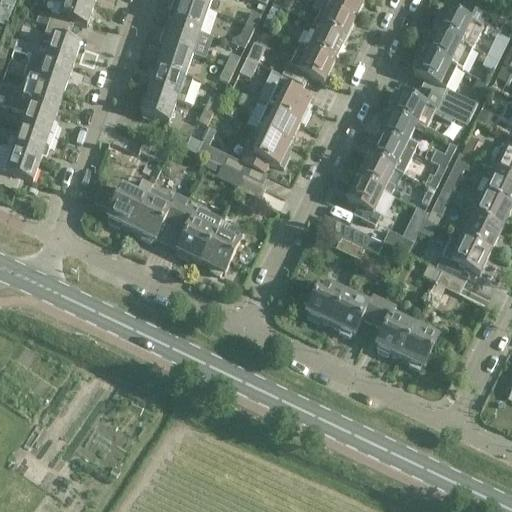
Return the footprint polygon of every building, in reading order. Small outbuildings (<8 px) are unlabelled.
[(46,0),(46,1),(61,6),(57,19),(41,14),(38,23),(47,27),(46,28),(69,36),(73,25),(86,30),(94,6),(77,0),(46,0)] [(208,13),(212,0),(179,0),(179,3),(208,13)] [(281,12),(286,0),(274,0),(271,7),(278,11),(281,12)] [(355,21),(365,0),(331,0),(328,8),(355,21)] [(312,27),(345,43),(355,21),(328,8),(315,2),(311,11),(318,14),(312,27)] [(200,35),(208,13),(179,3),(171,25),(200,35)] [(433,33),(472,51),(487,21),(459,7),(455,16),(444,10),(433,33)] [(251,13),(245,25),(254,30),(260,18),(251,13)] [(269,13),(261,29),(267,32),(275,17),(269,13)] [(162,31),(157,46),(163,48),(192,58),(200,35),(171,25),(168,33),(162,31)] [(248,42),(254,30),(245,25),(239,38),(231,41),(230,47),(243,52),(248,42)] [(310,36),(304,49),(334,64),(345,43),(312,27),(307,36),(310,36)] [(7,40),(5,48),(8,50),(12,51),(12,52),(30,58),(71,72),(79,48),(67,43),(69,36),(46,28),(43,36),(50,38),(45,52),(7,40)] [(472,51),(433,33),(423,55),(450,68),(461,74),(472,51)] [(486,58),(497,64),(508,42),(497,36),(486,58)] [(245,61),(257,66),(264,51),(259,49),(253,46),(245,61)] [(511,46),(502,68),(511,72),(511,46)] [(286,67),(281,78),(303,89),(308,79),(323,87),(334,64),(304,49),(299,47),(289,68),(286,67)] [(185,80),(192,58),(163,48),(156,70),(185,80)] [(419,92),(471,118),(476,107),(440,89),(450,68),(423,55),(412,77),(424,83),(419,92)] [(224,69),(233,73),(239,61),(230,57),(224,69)] [(30,58),(22,80),(34,84),(63,94),(71,72),(30,58)] [(481,68),(493,74),(497,64),(486,58),(481,68)] [(249,81),(257,66),(245,61),(238,76),(249,81)] [(508,87),(511,78),(511,72),(502,68),(495,81),(508,87)] [(218,81),(227,85),(233,73),(224,69),(218,81)] [(156,70),(147,93),(183,106),(190,84),(184,82),(185,80),(156,70)] [(277,90),(266,111),(299,127),(304,129),(310,116),(306,114),(310,105),(298,99),(303,89),(281,78),(276,89),(277,90)] [(469,95),(479,100),(486,86),(476,81),(469,95)] [(25,94),(21,104),(56,116),(63,94),(34,84),(30,95),(25,94)] [(0,87),(0,97),(11,101),(14,92),(0,87)] [(471,118),(419,92),(414,102),(399,94),(388,117),(415,131),(424,135),(434,113),(466,129),(471,118)] [(169,127),(176,104),(183,106),(147,93),(139,117),(169,127)] [(0,97),(0,107),(23,116),(19,130),(53,141),(56,130),(52,128),(56,116),(21,104),(11,101),(0,97)] [(212,117),(218,105),(209,100),(203,112),(212,117)] [(236,115),(229,111),(231,107),(224,104),(219,114),(233,121),(236,115)] [(266,111),(256,133),(289,149),(299,127),(266,111)] [(206,129),(212,117),(203,112),(197,125),(206,129)] [(377,138),(412,156),(417,147),(409,143),(415,131),(388,117),(377,138)] [(8,139),(4,150),(11,153),(40,163),(44,151),(48,153),(53,141),(19,130),(15,141),(8,139)] [(195,157),(218,167),(223,156),(208,148),(214,134),(208,131),(195,157)] [(245,153),(240,165),(264,176),(268,167),(278,171),(278,170),(283,173),(289,159),(285,157),(289,149),(256,133),(252,141),(258,144),(252,157),(245,153)] [(367,160),(394,173),(401,177),(412,156),(377,138),(367,160)] [(138,154),(162,166),(167,154),(144,142),(138,154)] [(511,146),(509,152),(501,149),(493,151),(485,170),(511,183),(511,146)] [(449,147),(443,158),(435,154),(429,164),(445,171),(448,165),(455,150),(449,147)] [(0,173),(0,187),(15,192),(19,181),(32,186),(40,163),(11,153),(3,175),(0,173)] [(448,178),(458,183),(468,162),(459,157),(448,178)] [(356,182),(384,195),(394,173),(367,160),(356,182)] [(434,193),(445,171),(429,164),(438,168),(433,179),(429,177),(424,188),(434,193)] [(482,195),(511,210),(511,209),(511,183),(485,170),(488,175),(492,176),(482,195)] [(451,198),(458,183),(448,178),(441,193),(451,198)] [(241,179),(236,191),(260,203),(265,190),(241,179)] [(384,195),(356,182),(345,204),(357,210),(352,219),(374,230),(389,198),(383,195),(384,195)] [(106,221),(109,223),(107,226),(118,231),(120,228),(130,233),(150,192),(152,188),(141,183),(135,196),(121,189),(106,221)] [(427,209),(434,193),(424,188),(423,189),(427,190),(420,205),(427,209)] [(150,192),(130,233),(140,238),(139,241),(150,246),(151,243),(154,244),(163,226),(174,231),(185,207),(187,203),(175,197),(172,203),(150,192)] [(501,232),(511,210),(482,195),(471,218),(501,232)] [(437,201),(430,215),(440,219),(446,206),(437,201)] [(190,261),(200,266),(215,234),(220,223),(185,207),(174,231),(184,236),(175,254),(178,256),(176,259),(188,265),(190,261)] [(501,232),(471,218),(464,214),(459,225),(466,229),(460,241),(490,255),(501,232)] [(370,241),(346,229),(340,241),(364,253),(370,241)] [(239,245),(215,234),(200,266),(210,271),(208,274),(219,280),(221,276),(223,277),(239,245)] [(406,258),(412,245),(388,234),(382,246),(406,258)] [(479,278),(490,255),(460,241),(452,236),(441,259),(479,278)] [(430,269),(435,257),(412,245),(406,258),(430,269)] [(440,274),(428,298),(437,303),(443,291),(458,298),(463,286),(440,274)] [(319,323),(329,328),(344,295),(321,283),(305,317),(307,318),(306,322),(317,327),(319,323)] [(361,322),(372,327),(384,303),(371,297),(367,306),(344,295),(329,328),(339,333),(337,336),(349,342),(350,338),(353,339),(361,322)] [(399,361),(414,329),(391,318),(396,308),(384,303),(372,327),(383,332),(375,349),(377,351),(376,354),(387,360),(388,356),(399,361)] [(438,340),(414,329),(399,361),(409,366),(407,369),(418,374),(420,371),(423,372),(438,340)]
